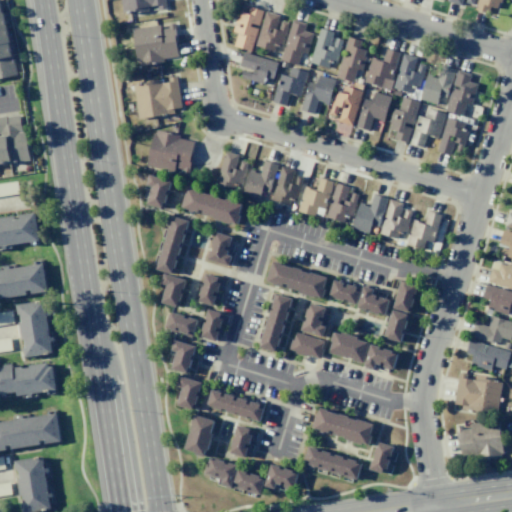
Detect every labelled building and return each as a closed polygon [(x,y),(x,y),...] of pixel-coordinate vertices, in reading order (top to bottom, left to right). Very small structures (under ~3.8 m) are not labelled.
[(164,0),(166,8),(131,13),(131,11),(122,12),(119,0),(164,0)] [(500,0),(500,2),(498,2),(496,8),(489,6),(487,13),(474,10),(476,0),(500,0)] [(0,3),(15,75),(0,78),(0,3)] [(249,6),(262,10),(258,25),(250,22),(249,26),(257,28),(250,51),(233,45),(237,33),(232,31),(236,17),(238,17),(240,11),(247,13),(249,6)] [(265,11),(278,15),(274,29),(278,30),(281,20),(288,23),(280,46),(274,45),(272,51),(268,50),(254,45),(265,11)] [(292,19),(305,23),(303,30),(312,33),(305,54),(300,52),(296,64),(279,59),(292,19)] [(173,23),(177,56),(162,58),(163,62),(138,65),(138,62),(136,63),(131,29),(158,25),(159,30),(169,28),(168,24),(173,23)] [(319,27),(332,32),(328,45),(332,47),(335,37),(341,39),(334,63),(328,61),(326,67),(308,62),(319,27)] [(347,36),(360,40),(358,48),(364,50),(362,56),(365,57),(361,71),(356,69),(352,81),(335,76),(341,54),(349,56),(350,53),(343,51),(347,36)] [(363,82),(371,56),(382,60),(385,48),(399,52),(390,80),(392,80),(389,90),(363,82)] [(242,51),(238,65),(251,69),(250,73),(241,70),(239,77),(263,84),(265,78),(271,80),(277,62),(242,51)] [(402,53),(416,57),(411,71),(415,72),(418,63),(425,65),(417,89),(411,87),(410,93),(392,87),(402,53)] [(440,65),(454,69),(445,97),(438,95),(435,104),(419,99),(426,73),(431,75),(431,76),(436,78),(440,65)] [(290,67),(306,72),(299,97),(291,94),(291,93),(288,92),(285,105),(272,101),(280,74),(287,76),(290,67)] [(452,84),(457,70),(470,74),(467,81),(477,84),(470,104),(465,103),(461,117),(443,111),(451,87),(459,90),(460,86),(452,84)] [(313,113),(299,109),(308,81),(315,83),(318,74),(335,79),(327,105),(322,103),(322,102),(317,100),(313,113)] [(175,76),(180,107),(172,108),(173,113),(137,118),(132,85),(143,83),(142,81),(158,78),(158,83),(167,81),(167,77),(175,76)] [(353,82),(363,85),(351,125),(337,121),(341,107),(338,106),(335,116),(328,114),(335,90),(341,92),(343,85),(352,87),(353,82)] [(374,91),(390,97),(383,122),(378,120),(378,119),(371,117),(367,130),(355,126),(363,99),(370,101),(374,91)] [(401,97),(418,102),(411,124),(404,122),(403,126),(410,128),(405,142),(393,138),(395,130),(388,128),(390,122),(388,122),(392,108),(397,109),(401,97)] [(427,108),(444,114),(436,139),(431,137),(432,136),(425,134),(421,147),(408,143),(417,116),(424,118),(427,108)] [(18,115),(21,131),(17,131),(17,132),(24,131),(28,159),(0,163),(0,116),(5,115),(5,117),(18,115)] [(435,152),(449,156),(453,142),(457,143),(454,153),(461,155),(468,131),(462,129),(464,123),(446,117),(435,152)] [(188,174),(192,155),(190,154),(193,141),(179,138),(179,135),(155,130),(154,133),(152,132),(145,165),(172,171),(173,167),(182,169),(181,173),(188,174)] [(240,161),(247,163),(239,186),(234,185),(232,191),(214,185),(225,151),(238,155),(234,169),(237,170),(240,161)] [(263,160),(277,164),(268,193),(260,190),(258,199),(241,194),(249,169),(254,170),(253,171),(259,173),(263,160)] [(296,175),(302,177),(295,201),(290,199),(288,205),(270,199),(280,165),(294,169),(290,183),(293,184),(296,175)] [(148,174),(170,181),(167,190),(166,190),(160,208),(145,204),(151,186),(145,184),(148,174)] [(319,177),(332,181),(324,209),(316,207),(313,216),(297,211),(304,186),(315,189),(319,177)] [(0,182),(0,195),(17,193),(15,180),(0,182)] [(351,192),(357,194),(350,218),(344,216),(343,222),(325,217),(335,182),(349,187),(344,200),(348,202),(351,192)] [(188,187),(196,189),(195,191),(224,199),(224,198),(241,203),(238,215),(240,215),(237,224),(229,222),(229,224),(212,218),(213,216),(180,206),(184,193),(186,193),(188,187)] [(373,194),(386,198),(377,225),(370,223),(367,232),(351,227),(358,202),(363,204),(363,205),(369,207),(373,194)] [(404,208),(411,210),(403,234),(398,232),(396,238),(378,233),(389,198),(402,202),(398,216),(402,217),(404,208)] [(0,216),(0,245),(39,239),(34,210),(0,216)] [(427,210),(440,214),(432,242),(425,240),(422,249),(405,243),(412,219),(420,222),(420,223),(423,224),(427,210)] [(511,228),(503,226),(507,212),(511,213),(511,228)] [(170,216),(187,221),(173,268),(171,267),(170,274),(154,269),(170,216)] [(502,229),(511,232),(511,258),(500,254),(502,248),(507,250),(509,246),(498,243),(502,229)] [(216,232),(231,237),(225,254),(231,256),(227,266),(206,259),(209,250),(210,250),(212,246),(210,246),(213,237),(215,238),(216,232)] [(272,261),(325,276),(322,288),(324,289),(321,298),(314,296),(314,297),(297,292),(298,290),(265,280),(269,266),(270,267),(272,261)] [(506,263),(511,264),(511,288),(486,281),(493,261),(506,265),(506,263)] [(0,269),(41,263),(46,291),(0,298),(0,269)] [(163,273),(185,279),(178,301),(177,301),(175,306),(160,302),(165,284),(160,283),(163,273)] [(204,273),(223,279),(215,302),(214,301),(212,306),(198,301),(200,295),(198,295),(201,286),(202,286),(204,282),(202,281),(204,273)] [(333,278),(360,286),(355,304),(333,298),(334,296),(328,294),(333,278)] [(394,296),(399,280),(417,286),(410,307),(408,307),(407,312),(392,307),(395,296),(394,296)] [(486,284),(511,291),(511,310),(508,309),(506,315),(492,310),(493,308),(487,306),(489,299),(482,297),(486,284)] [(363,286),(372,289),(371,294),(388,299),(383,315),(356,307),(363,286)] [(277,346),(291,298),(273,293),(258,346),(273,351),(275,345),(277,346)] [(15,304),(24,357),(52,353),(43,300),(15,304)] [(310,303),(325,308),(319,325),(325,327),(322,337),(299,330),(306,308),(308,309),(310,303)] [(207,309),(224,314),(217,337),(216,336),(214,340),(198,335),(207,309)] [(391,309),(408,314),(399,341),(381,336),(388,315),(390,315),(391,309)] [(0,311),(11,310),(13,323),(0,325),(0,311)] [(175,312),(197,319),(191,337),(168,330),(169,329),(164,327),(169,312),(174,314),(175,312)] [(488,315),(511,322),(511,329),(509,340),(499,337),(497,344),(469,335),(473,322),(487,326),(489,320),(487,320),(488,315)] [(340,332),(356,337),(356,339),(369,343),(362,363),(327,352),(331,341),(329,341),(332,331),(340,333),(340,332)] [(295,332),(322,340),(320,348),(322,349),(319,359),(305,354),(304,356),(293,352),(294,350),(288,348),(290,339),(292,340),(295,332)] [(0,338),(9,337),(11,349),(0,351),(0,338)] [(173,339),(195,346),(188,368),(186,367),(185,373),(170,368),(175,351),(170,349),(173,339)] [(469,340),(482,344),(480,351),(484,352),(486,344),(509,352),(504,369),(491,366),(490,370),(475,366),(475,363),(470,362),(472,355),(465,353),(469,340)] [(370,344),(397,352),(392,370),(374,364),(373,368),(363,365),(370,344)] [(51,366),(55,390),(15,396),(15,392),(0,394),(0,364),(11,363),(12,367),(46,362),(47,367),(51,366)] [(476,375),(491,378),(491,380),(501,381),(496,415),(461,409),(461,404),(453,403),(458,372),(466,374),(465,378),(475,380),(476,375)] [(179,375),(200,382),(194,404),(192,404),(191,409),(175,404),(181,387),(176,386),(179,375)] [(211,387),(263,403),(258,421),(236,414),(223,410),(205,405),(211,387)] [(319,407),(372,424),(368,435),(370,436),(368,445),(360,442),(360,444),(343,438),(344,437),(311,427),(315,413),(317,413),(319,407)] [(0,421),(55,413),(60,441),(0,450),(0,421)] [(193,414),(213,420),(209,433),(211,434),(206,450),(204,449),(202,457),(192,454),(192,452),(182,449),(187,432),(189,433),(191,424),(190,424),(193,414)] [(497,419),(502,453),(500,453),(500,456),(477,459),(476,456),(461,459),(458,443),(457,443),(454,426),(461,425),(461,429),(469,428),(469,423),(497,419)] [(236,425),(253,430),(245,458),(228,452),(236,425)] [(378,442),(394,446),(386,474),(368,469),(374,447),(377,448),(378,442)] [(307,446),(361,463),(356,481),(302,464),(307,446)] [(20,511),(13,460),(42,456),(50,509),(28,511),(20,511)] [(215,458),(237,465),(230,487),(220,484),(221,478),(204,473),(209,458),(211,459),(214,460),(215,458)] [(264,485),(270,464),(297,472),(292,489),(275,484),(273,488),(264,485)] [(237,469),(265,477),(259,495),(232,487),(237,469)] [(0,482),(9,481),(11,494),(0,495),(0,482)]
